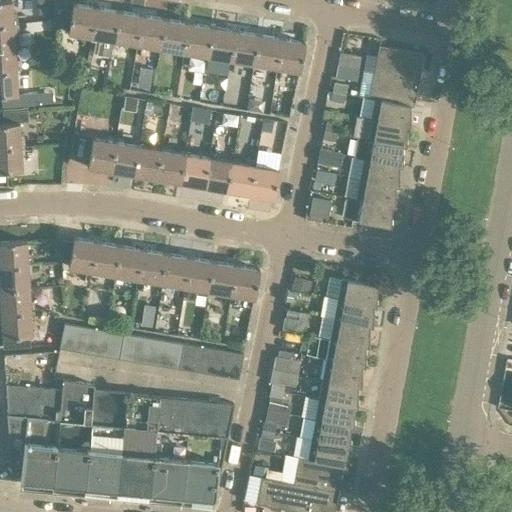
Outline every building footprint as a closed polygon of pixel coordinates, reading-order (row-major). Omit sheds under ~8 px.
[(0,0),(0,24),(13,24),(11,0),(0,0)] [(90,37),(95,8),(72,4),(67,34),(90,37)] [(114,41),(119,12),(95,8),(90,37),(114,41)] [(137,45),(142,15),(119,12),(114,41),(137,45)] [(160,49),(165,19),(142,15),(137,45),(160,49)] [(184,53),(188,23),(165,19),(160,49),(184,53)] [(207,57),(212,27),(188,23),(184,53),(207,57)] [(0,48),(14,48),(13,24),(0,24),(0,48)] [(230,61),(235,31),(212,27),(207,57),(230,61)] [(253,64),(258,35),(235,31),(230,61),(253,64)] [(277,68),(282,39),(258,35),(253,64),(277,68)] [(282,39),(277,68),(300,72),(305,42),(282,39)] [(374,72),(419,80),(421,70),(420,70),(423,54),(379,46),(374,72)] [(0,72),(16,72),(14,48),(0,48),(0,72)] [(340,53),(337,65),(362,70),(365,57),(340,53)] [(362,70),(337,65),(335,78),(360,82),(362,70)] [(16,72),(0,72),(0,96),(17,95),(16,72)] [(419,80),(374,72),(369,99),(374,100),(374,99),(409,106),(409,107),(413,107),(416,92),(419,80)] [(334,83),(332,92),(345,95),(346,85),(334,83)] [(343,104),(345,95),(332,92),(328,91),(326,100),(343,104)] [(66,93),(53,94),(53,106),(67,105),(66,93)] [(37,94),(22,95),(23,107),(38,106),(37,94)] [(374,99),(374,100),(370,119),(406,126),(406,127),(409,127),(409,107),(409,106),(374,99)] [(197,106),(191,139),(209,143),(215,109),(197,106)] [(0,148),(20,147),(19,123),(27,123),(26,111),(1,112),(2,124),(0,124),(0,148)] [(406,126),(370,119),(360,117),(356,137),(367,139),(402,146),(402,147),(405,147),(406,127),(406,126)] [(325,122),(324,131),(336,133),(338,124),(325,122)] [(336,133),(324,131),(322,137),(322,140),(335,142),(336,133)] [(110,172),(115,142),(92,138),(87,168),(110,172)] [(402,146),(367,139),(363,159),(398,166),(398,167),(402,167),(402,147),(402,146)] [(134,176),(139,146),(115,142),(110,172),(134,176)] [(157,180),(162,150),(139,146),(134,176),(157,180)] [(0,172),(21,171),(20,147),(0,148),(0,172)] [(180,184),(185,154),(162,150),(157,180),(180,184)] [(339,168),(342,155),(319,150),(316,163),(339,168)] [(204,188),(209,158),(185,154),(180,184),(204,188)] [(227,192),(232,162),(209,158),(204,188),(227,192)] [(398,166),(363,159),(359,179),(394,186),(395,187),(398,187),(398,167),(398,166)] [(250,196),(255,166),(232,162),(227,192),(250,196)] [(255,166),(250,196),(274,200),(279,170),(255,166)] [(326,182),(328,173),(315,170),(314,179),(326,182)] [(394,186),(359,179),(356,199),(391,206),(391,207),(394,207),(395,187),(394,186)] [(391,206),(356,199),(352,220),(391,227),(391,207),(391,206)] [(323,206),(311,204),(311,205),(308,204),(306,215),(309,216),(309,217),(320,219),(323,206)] [(91,271),(96,242),(73,238),(68,267),(91,271)] [(0,264),(27,263),(26,241),(0,242),(0,264)] [(119,246),(96,242),(91,271),(114,275),(119,246)] [(119,246),(114,275),(138,279),(143,250),(119,246)] [(143,250),(138,279),(160,283),(165,253),(143,250)] [(184,287),(189,258),(165,253),(160,283),(184,287)] [(207,291),(212,262),(189,258),(184,287),(207,291)] [(230,295),(235,265),(212,262),(207,291),(230,295)] [(0,288),(28,286),(27,263),(0,264),(0,288)] [(235,265),(230,295),(254,299),(259,270),(235,265)] [(292,277),(290,289),(300,291),(302,279),(292,277)] [(341,279),(337,299),(372,305),(372,306),(376,307),(376,285),(341,279)] [(28,286),(0,288),(0,311),(30,310),(28,286)] [(291,302),(292,292),(286,290),(283,301),(291,302)] [(372,305),(337,299),(333,319),(368,326),(372,327),(372,306),(372,305)] [(150,326),(153,307),(143,305),(140,325),(150,326)] [(30,310),(0,311),(0,313),(1,337),(5,337),(6,349),(30,348),(30,335),(31,335),(30,310)] [(298,312),(286,310),(284,317),(297,320),(298,312)] [(368,326),(333,319),(330,339),(365,346),(368,347),(368,326)] [(71,351),(76,325),(64,323),(60,349),(71,351)] [(83,353),(88,327),(76,325),(71,351),(83,353)] [(95,355),(100,330),(88,327),(83,353),(95,355)] [(107,357),(112,332),(100,330),(95,355),(107,357)] [(119,359),(123,334),(112,332),(107,357),(119,359)] [(131,361),(135,336),(123,334),(119,359),(131,361)] [(143,363),(147,338),(135,336),(131,361),(143,363)] [(155,365),(159,340),(147,338),(143,363),(155,365)] [(365,346),(330,339),(326,359),(361,366),(364,367),(365,346)] [(167,367),(171,342),(159,340),(155,365),(167,367)] [(179,369),(183,344),(171,342),(167,367),(179,369)] [(191,371),(195,346),(183,344),(179,369),(191,371)] [(203,373),(207,348),(195,346),(191,371),(203,373)] [(215,375),(219,350),(207,348),(203,373),(215,375)] [(227,377),(231,352),(219,350),(215,375),(227,377)] [(278,350),(277,357),(289,359),(291,352),(278,350)] [(243,354),(231,352),(227,377),(239,379),(243,354)] [(361,366),(326,359),(322,379),(357,386),(361,387),(361,366)] [(84,486),(94,391),(95,384),(63,379),(62,391),(52,483),(84,486)] [(357,386),(322,379),(318,399),(353,406),(357,407),(357,386)] [(270,390),(283,392),(284,385),(272,383),(270,390)] [(52,483),(62,391),(6,385),(7,415),(10,464),(22,465),(20,480),(52,483)] [(268,398),(270,398),(281,400),(283,392),(270,390),(268,398)] [(116,489),(126,394),(94,391),(84,486),(116,489)] [(149,492),(159,397),(126,394),(116,489),(149,492)] [(193,400),(159,397),(149,492),(181,495),(193,400)] [(353,406),(318,399),(315,419),(350,426),(353,427),(353,406)] [(193,400),(181,495),(214,498),(215,484),(218,484),(234,404),(193,400)] [(350,426),(315,419),(311,439),(346,446),(350,447),(350,426)] [(262,430),(274,432),(276,424),(263,422),(262,430)] [(274,432),(262,430),(260,439),(272,442),(274,432)] [(311,439),(307,459),(342,466),(343,467),(346,467),(346,446),(311,439)] [(307,459),(298,457),(293,483),(293,484),(338,492),(340,481),(343,467),(342,466),(307,459)] [(265,477),(267,468),(254,466),(252,475),(265,477)] [(293,484),(293,483),(261,477),(256,504),(297,511),(334,511),(336,503),(338,492),(293,484)]
